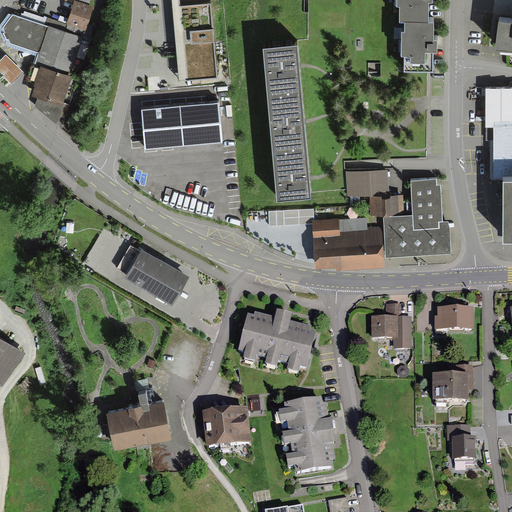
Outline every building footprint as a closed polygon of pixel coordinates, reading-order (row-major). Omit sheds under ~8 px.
[(72,0),(66,20),(81,25),(88,5),(73,0),(72,0)] [(172,0),(180,78),(217,74),(209,0),(172,0)] [(391,0),(391,1),(397,1),(397,16),(426,16),(426,0),(391,0)] [(511,48),(511,9),(499,8),(495,46),(511,48)] [(33,90),(56,97),(76,33),(10,12),(0,26),(5,39),(35,48),(26,76),(36,79),(35,81),(33,90)] [(403,68),(431,68),(431,47),(434,47),(434,34),(431,33),(431,17),(402,16),(402,29),(399,28),(398,50),(403,50),(403,68)] [(297,46),(263,49),(277,202),(311,199),(310,177),(305,121),(300,66),(297,46)] [(0,68),(10,78),(21,67),(5,52),(0,57),(0,68)] [(490,137),(490,172),(499,172),(499,188),(511,187),(511,82),(485,82),(484,137),(490,137)] [(217,99),(139,106),(140,113),(142,146),(221,139),(217,99)] [(384,216),(405,215),(404,196),(390,196),(389,170),(347,171),(348,195),(371,194),(372,216),(384,216)] [(386,257),(451,254),(449,221),(443,222),(441,185),(437,185),(437,178),(410,180),(412,215),(405,215),(384,216),(386,257)] [(498,238),(511,238),(511,187),(499,188),(498,238)] [(314,209),(268,212),(269,226),(312,223),(312,220),(314,220),(314,209)] [(337,270),(385,267),(382,227),(368,228),(367,218),(340,220),(340,218),(314,220),(312,220),(312,223),(315,269),(337,267),(337,270)] [(127,275),(141,252),(131,246),(117,269),(127,275)] [(125,278),(171,305),(188,277),(142,250),(141,252),(127,275),(125,278)] [(394,347),(413,347),(412,315),(402,315),(401,304),(388,304),(388,316),(372,316),(372,338),(393,338),(394,347)] [(435,330),(473,330),(473,306),(437,307),(437,315),(434,315),(435,330)] [(300,366),(306,368),(315,330),(309,329),(310,325),(290,320),(292,312),(276,308),(274,316),(256,311),(255,315),(248,313),(239,349),(246,351),(244,357),(255,360),(257,354),(267,357),(265,362),(277,365),(279,360),(289,362),(287,368),(298,371),(300,366)] [(0,362),(10,349),(0,342),(0,362)] [(434,402),(463,401),(462,374),(433,375),(434,402)] [(296,474),(334,468),(332,460),(336,459),(334,445),(337,444),(333,418),(330,418),(328,404),(323,405),(322,398),(286,404),(287,410),(281,411),(283,423),(289,422),(291,433),(285,434),(287,445),(291,444),(293,455),(288,456),(290,467),(295,467),(296,474)] [(113,447),(168,436),(161,399),(151,401),(130,405),(112,409),(106,410),(113,447)] [(208,449),(246,446),(243,412),(205,416),(208,449)] [(475,458),(477,458),(476,435),(471,435),(471,425),(447,426),(447,441),(452,441),(452,459),(455,459),(455,465),(475,464),(475,458)] [(330,511),(349,511),(347,497),(328,501),(330,511)]
